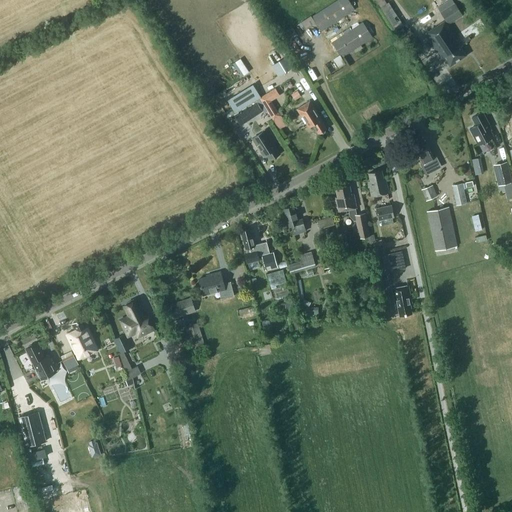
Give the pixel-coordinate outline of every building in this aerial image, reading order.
[(348,0),(337,0),(312,17),(320,31),(354,9),(348,0)] [(444,57),(450,66),(466,55),(460,46),(462,45),(449,24),(462,15),(452,0),(448,0),(437,7),(446,20),(425,34),(441,59),(444,57)] [(387,18),(395,30),(403,25),(396,13),(387,18)] [(363,22),(332,42),(341,56),(372,37),(363,22)] [(401,34),(412,51),(420,45),(409,28),(401,34)] [(420,55),(426,65),(432,62),(425,51),(420,55)] [(275,88),(260,97),(273,120),(279,116),(268,99),(278,93),(275,88)] [(291,93),(295,100),(302,95),(298,89),(291,93)] [(326,128),(316,110),(311,101),(297,109),(308,127),(312,125),(318,134),(319,133),(321,133),(324,131),(324,129),(326,128)] [(472,117),(476,125),(470,128),(478,145),(494,136),(490,129),(491,128),(483,111),(472,117)] [(279,116),(273,120),(279,129),(283,127),(279,122),(282,121),(279,116)] [(265,131),(253,139),(263,155),(266,153),(271,160),(272,159),(274,160),(276,158),(277,157),(281,154),(265,131)] [(427,144),(415,150),(423,164),(421,165),(426,174),(441,166),(436,156),(434,157),(427,144)] [(476,174),(484,172),(481,157),(472,159),(476,174)] [(507,162),(495,165),(500,184),(504,183),(507,199),(511,197),(511,183),(511,181),(507,162)] [(388,192),(385,181),(384,181),(381,171),(368,174),(370,182),(368,182),(371,196),(388,192)] [(438,196),(433,184),(421,189),(426,201),(438,196)] [(462,184),(452,186),(456,206),(466,204),(462,184)] [(346,213),(347,211),(356,208),(354,197),(352,198),(349,187),(336,190),(338,198),(336,199),(339,212),(340,212),(340,213),(342,214),(343,216),(345,215),(346,213)] [(391,205),(376,208),(379,220),(381,219),(382,226),(393,223),(392,217),(393,216),(391,205)] [(291,227),(293,235),(305,232),(302,223),(299,224),(296,213),(295,214),(293,207),(283,210),(288,228),(291,227)] [(449,208),(428,212),(436,250),(456,246),(449,208)] [(365,214),(355,216),(360,239),(370,236),(365,214)] [(320,229),(334,225),(332,217),(317,221),(320,229)] [(342,235),(348,233),(346,226),(340,228),(342,235)] [(259,260),(257,251),(254,251),(253,246),(255,245),(253,237),(252,237),(250,229),(240,231),(246,253),(243,254),(246,263),(259,260)] [(376,257),(386,254),(383,244),(373,246),(376,257)] [(374,254),(372,247),(364,249),(366,256),(374,254)] [(262,255),(266,270),(277,267),(273,252),(262,255)] [(291,273),(315,266),(311,253),(299,256),(300,261),(288,265),(291,273)] [(386,254),(376,257),(380,274),(390,272),(386,254)] [(332,265),(330,258),(320,261),(322,269),(332,265)] [(270,285),(286,283),(284,269),(268,272),(270,285)] [(224,282),(221,270),(205,274),(206,276),(198,278),(203,296),(219,291),(221,299),(234,295),(230,281),(224,282)] [(400,315),(412,313),(410,304),(412,304),(408,285),(393,288),(396,307),(398,306),(400,315)] [(172,318),(195,310),(190,297),(167,304),(172,318)] [(294,307),(292,298),(284,300),(286,309),(294,307)] [(129,316),(121,320),(126,332),(138,326),(141,334),(154,328),(148,317),(143,319),(139,308),(140,308),(137,300),(135,301),(134,299),(127,302),(128,304),(125,306),(129,316)] [(175,328),(186,325),(183,317),(173,320),(175,328)] [(96,350),(82,319),(72,323),(75,330),(67,333),(78,358),(96,350)] [(198,322),(185,326),(191,349),(204,346),(198,322)] [(114,337),(120,351),(127,347),(128,349),(130,347),(130,346),(131,345),(125,332),(114,337)] [(26,348),(31,357),(30,358),(41,379),(48,376),(50,375),(57,371),(49,355),(45,357),(40,346),(39,347),(37,343),(26,348)] [(63,360),(69,372),(81,367),(75,355),(63,360)] [(132,368),(126,357),(121,359),(125,371),(132,368)] [(134,378),(138,389),(143,387),(139,376),(134,378)] [(35,413),(16,418),(23,447),(42,442),(35,413)]
